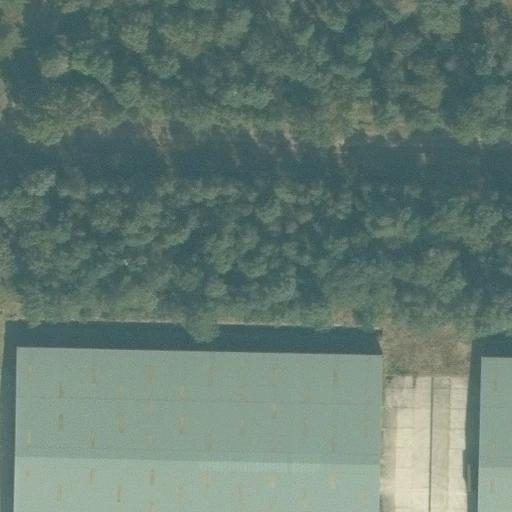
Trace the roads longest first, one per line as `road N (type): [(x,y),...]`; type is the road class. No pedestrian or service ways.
road 1 (track): [(0,131),(511,141)]
road 2 (unknown): [(427,379),(425,511)]
